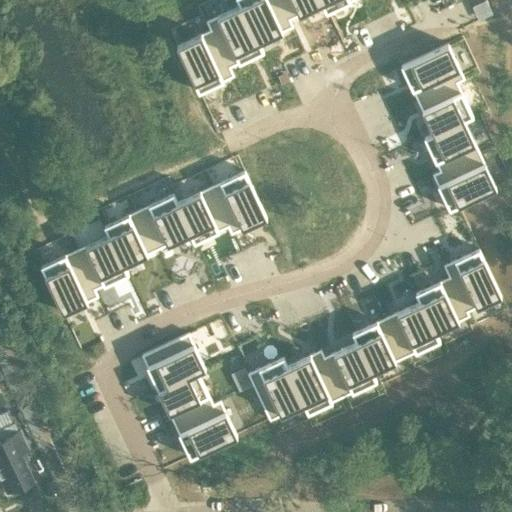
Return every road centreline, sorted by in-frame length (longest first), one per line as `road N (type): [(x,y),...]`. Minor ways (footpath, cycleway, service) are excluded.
road 1 (residential): [(164,511),(110,375),(117,357),(131,342),(362,249),(379,220),(338,105)]
road 2 (residential): [(338,105),(331,91),(341,73),(451,19)]
